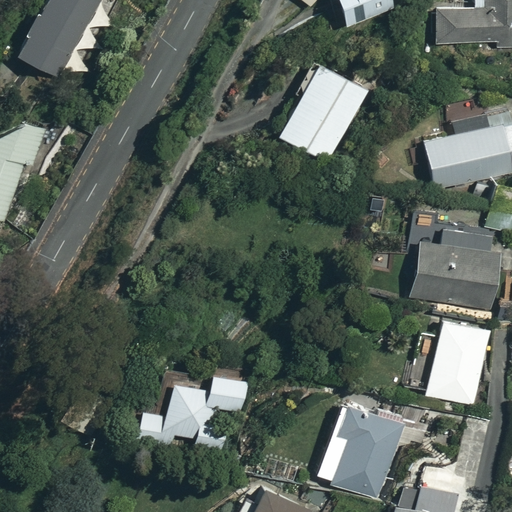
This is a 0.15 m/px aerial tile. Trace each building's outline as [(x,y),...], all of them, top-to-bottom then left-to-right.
[(120,6),(107,0),(30,0),(9,48),(84,83),(120,6)] [(388,6),(385,0),(325,0),(333,24),(388,6)] [(511,0),(463,0),(464,2),(425,3),(426,40),(491,38),(491,47),(511,46),(511,0)] [(361,86),(303,57),(267,130),(324,159),(361,86)] [(0,216),(3,218),(21,173),(17,171),(22,158),(27,160),(43,121),(0,102),(0,216)] [(511,168),(511,117),(509,105),(444,118),(447,131),(416,137),(426,187),(511,168)] [(482,306),(493,234),(476,231),(479,212),(413,202),(399,294),(482,306)] [(511,242),(498,241),(494,271),(511,273),(511,242)] [(429,334),(409,330),(400,384),(420,387),(419,392),(470,401),(482,325),(432,316),(429,334)] [(128,421),(220,445),(226,426),(211,422),(215,407),(237,413),(248,372),(205,361),(201,377),(163,367),(154,401),(135,396),(128,421)] [(115,395),(79,371),(53,409),(89,433),(115,395)] [(396,413),(333,394),(309,472),(372,491),(396,413)] [(486,425),(437,413),(428,452),(456,459),(452,475),(474,480),(486,425)] [(301,511),(307,500),(256,475),(238,511),(301,511)] [(462,511),(468,490),(416,477),(406,511),(427,511),(429,508),(443,511),(462,511)]
